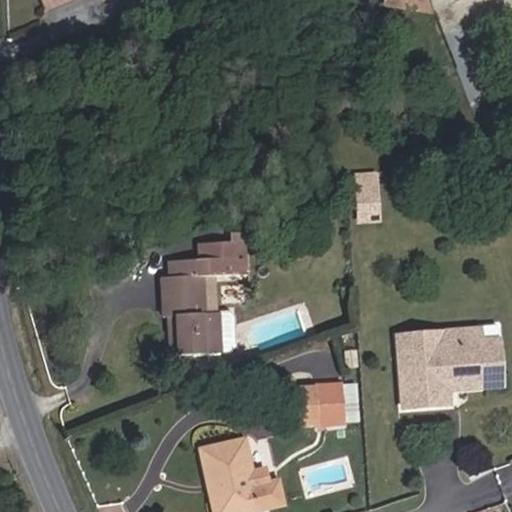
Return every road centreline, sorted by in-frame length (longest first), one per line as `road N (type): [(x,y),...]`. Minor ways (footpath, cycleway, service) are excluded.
road 1 (tertiary): [(0,333),(59,511)]
road 2 (unknown): [(0,47),(131,0)]
